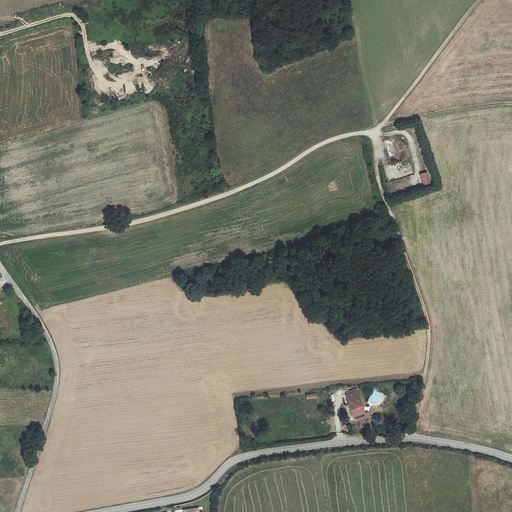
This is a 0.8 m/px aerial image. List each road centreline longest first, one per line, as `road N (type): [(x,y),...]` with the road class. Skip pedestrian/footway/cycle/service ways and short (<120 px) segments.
road 1 (unclassified): [(103,511),(190,495),(236,458),(264,452),(410,437),(511,458)]
road 2 (track): [(373,131),(324,142),(236,190),(154,217),(0,244)]
road 3 (track): [(410,437),(429,336),(383,197),(373,131)]
road 4 (unclassified): [(17,511),(52,403),(56,364),(40,322),(0,265)]
road 5 (track): [(479,0),(373,131)]
road 6 (track): [(98,76),(71,15),(0,34)]
road 7 (track): [(511,103),(380,125)]
